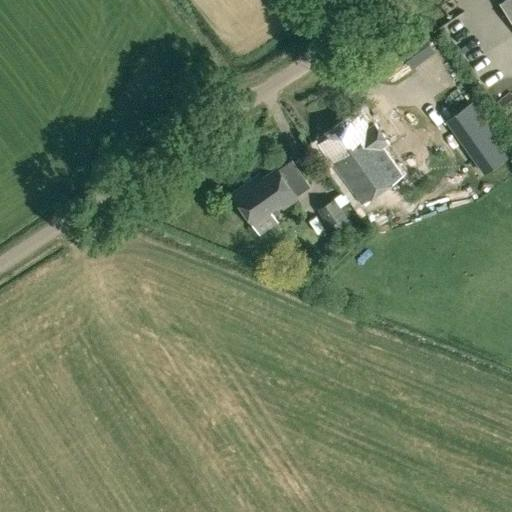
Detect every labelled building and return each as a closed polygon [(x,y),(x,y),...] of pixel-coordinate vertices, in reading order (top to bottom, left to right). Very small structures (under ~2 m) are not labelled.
[(511,16),(511,0),(505,0),(502,2),(511,16)] [(475,159),(501,141),(473,102),(447,120),(475,159)] [(361,203),(403,173),(384,146),(389,142),(375,122),(369,126),(360,113),(319,143),(361,203)] [(262,233),(278,221),(273,213),(311,186),(292,159),(252,187),(250,183),(234,194),(262,233)] [(335,233),(352,222),(334,197),(317,208),(335,233)]
